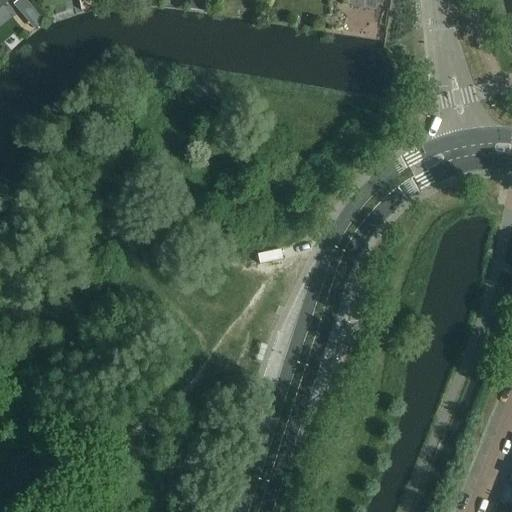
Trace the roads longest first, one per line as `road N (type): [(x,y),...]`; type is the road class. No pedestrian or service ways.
road 1 (tertiary): [(464,134),(421,147),(366,188),(341,223),(324,254),(243,511)]
road 2 (tertiary): [(266,511),(363,233),(387,203),(469,165)]
road 3 (residential): [(464,134),(443,0)]
